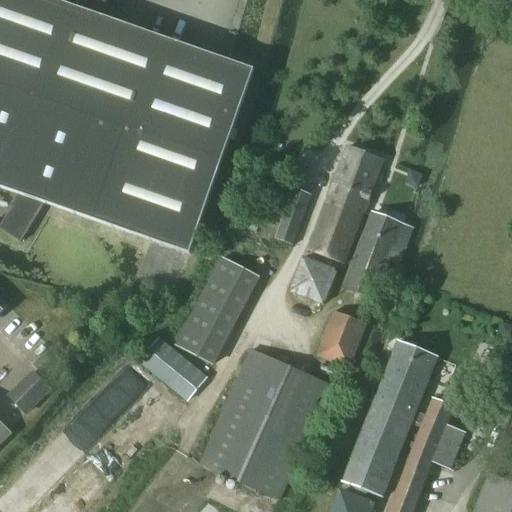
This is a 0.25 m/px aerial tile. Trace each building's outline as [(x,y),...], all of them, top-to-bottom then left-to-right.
[(0,230),(21,243),(45,205),(190,256),(255,70),(51,0),(0,0),(0,189),(17,195),(10,208),(11,209),(0,227),(0,230)] [(68,0),(68,1),(102,14),(107,0),(68,0)] [(308,252),(345,266),(385,163),(347,148),(308,252)] [(276,240),(293,246),(311,197),(294,191),(276,240)] [(401,266),(415,230),(371,213),(342,289),(375,302),(390,262),(401,266)] [(245,220),(241,229),(255,234),(259,225),(245,220)] [(303,259),(290,293),(324,306),(337,272),(303,259)] [(334,313),(316,358),(349,370),(366,326),(334,313)] [(140,363),(187,403),(206,379),(159,340),(140,363)] [(366,493),(382,499),(411,425),(421,429),(389,511),(413,511),(432,464),(450,471),(465,434),(447,426),(454,409),(433,401),(426,418),(415,414),(437,360),(398,344),(376,399),(372,398),(370,402),(375,404),(343,484),(355,489),(366,493)] [(199,466),(279,502),(330,387),(250,352),(199,466)] [(9,397),(26,414),(50,391),(33,374),(9,397)] [(0,446),(12,435),(0,422),(0,446)] [(511,511),(511,484),(489,476),(474,511),(511,511)] [(370,511),(373,505),(363,501),(366,493),(355,489),(352,497),(340,492),(332,511),(370,511)]
